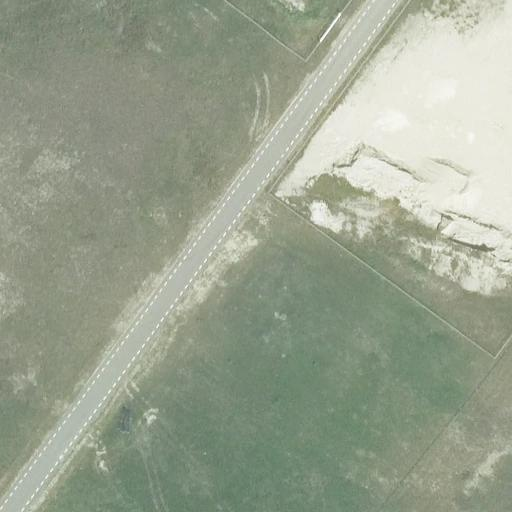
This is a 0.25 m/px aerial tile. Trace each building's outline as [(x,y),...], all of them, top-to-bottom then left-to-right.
[(511,10),(499,8),(492,41),(511,44),(511,10)] [(470,126),(485,104),(465,90),(454,105),(435,92),(429,101),(421,96),(410,112),(428,123),(420,134),(451,154),(455,148),(466,155),(481,133),(470,126)] [(71,175),(80,151),(55,143),(47,166),(71,175)] [(431,201),(455,170),(446,163),(422,193),(431,201)] [(434,330),(468,351),(481,329),(447,309),(434,330)] [(444,409),(511,450),(511,402),(475,380),(477,376),(447,358),(446,360),(467,373),(444,409)] [(266,460),(286,477),(304,455),(283,438),(266,460)] [(231,448),(224,462),(238,468),(245,455),(231,448)] [(157,489),(164,477),(152,469),(144,482),(157,489)] [(385,511),(387,507),(346,495),(348,487),(341,485),(338,495),(331,493),(325,511),(323,511),(306,507),(304,511),(385,511)] [(215,511),(194,498),(184,511),(215,511)]
